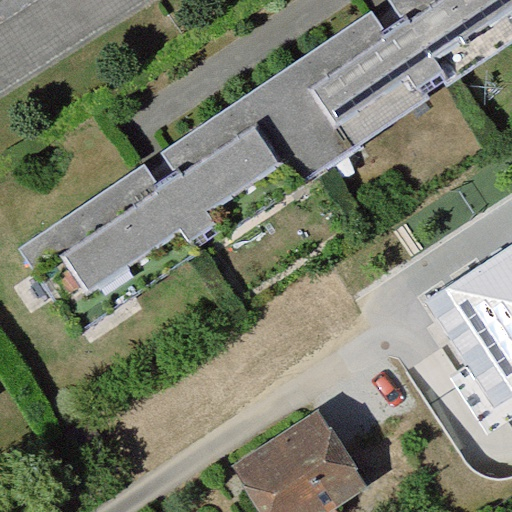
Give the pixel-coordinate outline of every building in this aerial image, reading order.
[(0,0),(0,106),(169,4),(167,0),(0,0)] [(511,56),(511,0),(402,0),(395,4),(410,27),(392,38),(380,20),(277,88),(333,174),(511,56)] [(333,174),(277,88),(170,157),(184,178),(164,191),(152,172),(27,254),(82,338),(333,174)] [(511,300),(496,311),(511,334),(511,300)] [(327,421),(242,477),(265,511),(343,511),(374,491),(327,421)]
